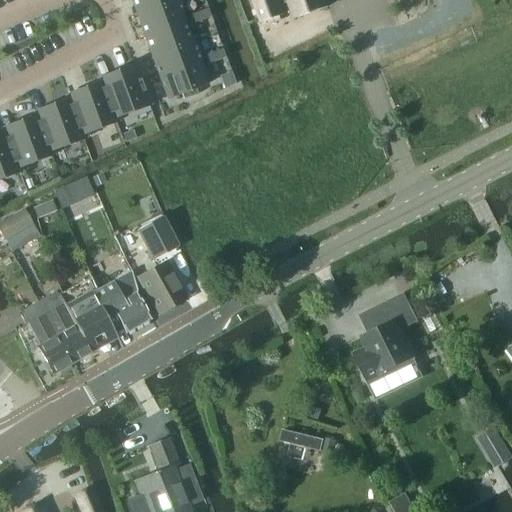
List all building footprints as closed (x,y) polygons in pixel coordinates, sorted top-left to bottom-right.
[(181,0),(130,0),(137,17),(182,1),(181,0)] [(281,6),(288,4),(286,0),(253,0),(262,23),(284,15),(281,6)] [(286,0),(288,4),(293,19),(327,7),(325,0),(286,0)] [(182,1),(137,17),(144,38),(189,21),(182,1)] [(210,9),(201,12),(204,20),(213,17),(210,9)] [(201,12),(192,15),(195,23),(204,20),(201,12)] [(189,21),(144,38),(152,58),(197,42),(189,21)] [(197,42),(152,58),(159,79),(204,62),(197,42)] [(225,50),(216,53),(219,61),(228,58),(225,50)] [(216,53),(207,56),(210,64),(219,61),(216,53)] [(204,62),(159,79),(167,99),(181,94),(183,99),(198,94),(197,89),(212,83),(204,62)] [(137,64),(100,76),(102,82),(114,118),(151,105),(137,64)] [(102,82),(68,93),(70,99),(83,137),(117,125),(114,118),(102,82)] [(70,99),(37,110),(38,115),(51,153),(85,142),(83,137),(70,99)] [(38,115),(4,127),(5,131),(19,170),(53,158),(51,153),(38,115)] [(5,131),(0,133),(0,180),(20,174),(19,170),(5,131)] [(124,174),(119,165),(108,171),(112,180),(124,174)] [(91,197),(95,195),(91,186),(74,193),(78,202),(81,204),(90,200),(91,197)] [(0,232),(4,240),(32,224),(24,210),(0,223),(0,232)] [(154,261),(178,247),(161,217),(137,230),(154,261)] [(158,315),(187,299),(165,262),(137,278),(158,315)] [(113,283),(93,294),(113,329),(114,329),(113,328),(121,324),(126,333),(150,320),(135,294),(138,292),(132,273),(113,283)] [(59,296),(91,354),(118,338),(103,312),(93,293),(92,291),(97,289),(92,276),(86,280),(86,279),(59,296)] [(441,285),(431,290),(436,300),(447,295),(441,285)] [(53,375),(91,354),(59,296),(57,292),(19,313),(27,327),(29,327),(40,347),(38,348),(53,375)] [(368,346),(352,354),(366,383),(386,374),(409,362),(415,359),(399,325),(401,324),(403,322),(393,301),(368,314),(376,331),(364,338),(368,346)] [(282,430),(279,442),(320,452),(323,440),(282,430)] [(140,496),(126,502),(130,511),(192,511),(188,500),(186,500),(174,468),(179,466),(169,438),(149,446),(159,471),(134,481),(140,496)] [(99,511),(101,511),(91,488),(88,490),(75,495),(81,511),(99,511)] [(413,511),(407,498),(396,504),(399,511),(413,511)] [(47,511),(44,502),(21,511),(47,511)]
